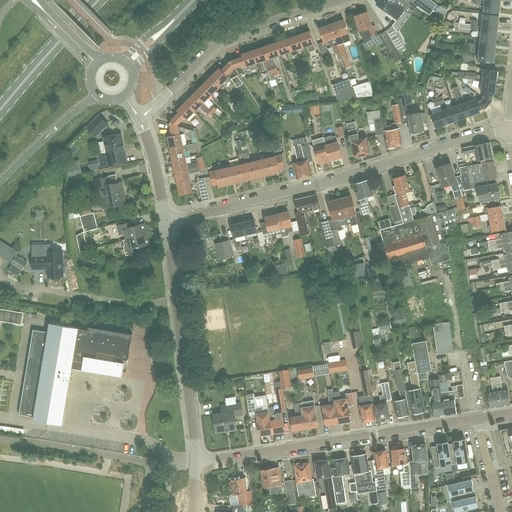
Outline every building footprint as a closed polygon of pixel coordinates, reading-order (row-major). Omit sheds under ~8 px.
[(396,21),(404,10),(390,0),(379,0),(376,4),(387,13),(386,14),(396,21)] [(390,0),(404,10),(411,0),(390,0)] [(433,9),(420,0),(413,0),(412,2),(429,14),(433,9)] [(420,0),(433,9),(437,4),(431,0),(420,0)] [(499,13),(500,1),(486,0),(484,0),(483,12),(499,13)] [(376,33),(374,26),(372,26),(367,11),(355,16),(360,31),(366,42),(372,38),(371,35),(376,33)] [(497,28),(499,15),(483,14),(481,26),(497,28)] [(344,43),(351,40),(343,19),(331,24),(343,58),(346,69),(352,67),(344,43)] [(343,58),(331,24),(319,28),(324,42),(329,40),(332,48),(334,47),(338,60),(343,58)] [(386,31),(396,49),(396,48),(395,47),(403,43),(392,25),(386,31)] [(496,39),(497,28),(481,26),(480,38),(496,39)] [(315,50),(313,44),(309,31),(297,35),(302,47),(306,46),(309,52),(315,50)] [(389,53),(396,49),(386,31),(379,35),(389,53)] [(290,51),(302,47),(297,35),(286,39),(290,51)] [(495,51),(496,39),(480,38),(479,49),(495,51)] [(279,55),(290,51),(286,39),(275,43),(279,55)] [(330,57),(325,42),(319,44),(323,59),(330,57)] [(273,57),(279,55),(275,43),(264,47),(273,73),(278,71),(273,57)] [(273,73),(264,47),(252,50),(257,63),(262,61),(265,69),(267,69),(271,81),(275,79),(273,73)] [(402,59),(396,49),(389,53),(395,63),(402,59)] [(493,63),(495,51),(479,49),(477,61),(493,63)] [(245,67),(257,63),(252,50),(241,54),(242,57),(232,60),(231,60),(235,67),(244,64),(245,67)] [(474,56),(463,55),(463,63),(473,64),(474,56)] [(226,75),(233,68),(229,62),(228,62),(228,63),(221,70),(219,68),(210,77),(219,86),(228,77),(226,75)] [(482,80),(496,82),(497,70),(484,69),(482,80)] [(465,73),(458,72),(457,77),(464,78),(464,79),(476,80),(476,74),(465,72),(465,73)] [(243,84),(237,75),(231,79),(237,88),(243,84)] [(211,94),(219,86),(210,77),(202,85),(211,94)] [(491,102),(490,102),(491,94),(494,94),(496,82),(482,80),(481,92),(484,93),(483,98),(490,103),(491,102)] [(374,96),(369,82),(353,86),(356,97),(374,96)] [(203,102),(211,94),(202,85),(194,93),(203,102)] [(354,97),(351,87),(338,91),(341,99),(354,97)] [(462,96),(459,87),(452,89),(455,99),(462,96)] [(209,109),(203,102),(194,93),(186,102),(195,111),(198,107),(205,114),(206,112),(210,116),(213,113),(209,109)] [(405,98),(401,99),(397,100),(398,105),(400,114),(408,113),(405,98)] [(487,107),(488,105),(482,100),(476,102),(475,99),(464,103),(468,116),(479,112),(478,109),(486,107),(487,107)] [(184,118),(186,120),(195,111),(186,102),(177,110),(179,113),(171,120),(170,120),(170,122),(178,124),(184,118)] [(244,121),(251,112),(237,102),(230,111),(244,121)] [(457,120),(468,116),(464,103),(453,107),(457,120)] [(320,114),(319,104),(309,105),(310,115),(320,114)] [(400,114),(398,105),(392,106),(395,121),(401,120),(400,114)] [(302,113),(302,107),(282,108),(282,115),(302,113)] [(446,123),(457,120),(453,107),(442,111),(446,123)] [(376,136),(384,135),(380,111),(368,113),(370,124),(374,124),(376,136)] [(435,127),(446,123),(442,111),(430,115),(435,127)] [(421,112),(407,115),(410,133),(412,135),(417,134),(418,132),(424,131),(423,123),(421,113),(421,112)] [(85,130),(93,138),(105,126),(97,118),(85,130)] [(354,122),(346,124),(354,157),(370,153),(366,138),(359,139),(354,122)] [(402,144),(399,129),(398,129),(397,123),(391,124),(392,130),(384,132),(387,148),(395,147),(395,146),(402,144)] [(182,146),(182,145),(180,134),(179,134),(177,126),(169,124),(169,125),(170,125),(172,136),(167,136),(170,148),(182,146)] [(339,137),(345,136),(343,126),(336,128),(339,137)] [(126,161),(120,134),(104,138),(107,154),(99,155),(101,167),(126,161)] [(330,160),(341,157),(335,136),(332,137),(331,136),(323,138),(330,160)] [(338,138),(341,148),(348,147),(346,136),(338,138)] [(330,160),(323,138),(323,137),(312,140),(319,164),(321,163),(321,165),(329,163),(328,161),(330,160)] [(172,160),(185,157),(183,150),(197,147),(196,142),(182,145),(182,146),(170,148),(172,160)] [(490,158),(493,157),(490,142),(463,148),(463,149),(464,154),(475,152),(476,161),(480,160),(481,163),(491,162),(490,158)] [(298,162),(293,163),(296,179),(312,175),(308,160),(304,161),(304,157),(312,155),(309,144),(308,144),(307,144),(299,146),(299,148),(295,149),(298,162)] [(279,172),(279,170),(285,169),(281,155),(260,160),(264,176),(279,172)] [(187,169),(203,165),(202,157),(196,158),(197,162),(186,164),(185,157),(172,160),(174,172),(187,169)] [(249,180),(264,176),(260,160),(245,164),(249,180)] [(483,181),(496,178),(492,161),(491,162),(481,163),(466,166),(469,183),(483,181)] [(234,183),(249,180),(245,164),(230,167),(234,183)] [(436,168),(442,187),(449,185),(451,192),(457,190),(448,164),(436,168)] [(188,174),(204,170),(203,165),(187,169),(174,172),(175,176),(173,177),(175,183),(177,182),(177,183),(189,181),(188,174)] [(218,187),(234,183),(230,167),(209,172),(212,186),(217,185),(218,187)] [(105,207),(119,204),(120,210),(126,209),(120,182),(116,183),(114,175),(95,179),(96,188),(100,187),(105,207)] [(392,187),(394,195),(393,195),(396,205),(401,220),(402,223),(412,220),(408,205),(404,192),(409,191),(404,175),(392,179),(395,186),(392,187)] [(204,178),(198,180),(202,197),(206,196),(207,200),(209,199),(204,178)] [(362,217),(372,214),(369,204),(367,197),(373,195),(376,194),(376,192),(374,186),(373,185),(370,186),(368,180),(356,184),(358,191),(355,192),(358,200),(359,200),(361,204),(358,205),(362,217)] [(186,196),(192,195),(189,181),(177,183),(179,195),(186,194),(186,196)] [(479,201),(500,197),(497,184),(484,186),(483,181),(469,183),(468,183),(469,189),(477,188),(479,201)] [(306,222),(304,212),(320,208),(317,195),(295,200),(298,212),(296,213),(301,235),(306,234),(304,227),(307,226),(306,222)] [(347,225),(358,222),(351,196),(340,199),(347,225)] [(336,246),(341,244),(338,231),(341,230),(340,227),(347,225),(340,199),(328,202),(333,220),(334,220),(336,226),(337,226),(338,229),(332,231),(336,246)] [(425,209),(420,211),(422,217),(432,214),(436,209),(434,201),(431,204),(430,204),(427,205),(425,209)] [(448,209),(447,207),(443,204),(436,206),(438,212),(448,209)] [(401,220),(396,205),(389,207),(394,222),(401,220)] [(489,220),(503,217),(501,206),(484,209),(486,215),(470,218),(471,223),(474,222),(481,221),(482,221),(489,220)] [(412,221),(412,220),(402,223),(402,224),(379,230),(387,259),(394,257),(404,288),(413,285),(406,264),(430,257),(432,265),(451,259),(447,245),(460,241),(453,208),(432,214),(422,217),(417,219),(412,221)] [(288,232),(293,231),(288,212),(277,214),(282,237),(289,235),(288,232)] [(93,213),(80,217),(82,225),(95,221),(93,213)] [(278,238),(282,237),(277,214),(265,217),(267,225),(261,227),(266,245),(271,243),(271,240),(273,236),(275,235),(276,237),(278,238)] [(489,232),(505,229),(503,217),(489,220),(490,226),(488,226),(489,232)] [(245,235),(257,232),(254,220),(242,223),(245,235)] [(336,246),(332,231),(329,220),(320,223),(326,249),(336,246)] [(97,229),(95,221),(82,225),(84,232),(97,229)] [(209,237),(205,221),(193,224),(197,239),(194,240),(197,254),(208,251),(205,238),(209,237)] [(121,235),(125,234),(126,239),(148,233),(146,223),(132,227),(131,222),(118,225),(121,235)] [(372,251),(362,222),(356,223),(361,242),(365,241),(368,253),(372,251)] [(234,237),(245,235),(242,223),(231,225),(234,237)] [(480,247),(489,246),(511,241),(511,230),(500,233),(501,239),(483,242),(480,243),(480,247)] [(147,234),(148,234),(148,233),(126,239),(127,239),(121,241),(122,246),(123,246),(126,256),(138,252),(137,247),(149,244),(147,234)] [(306,255),(302,238),(294,240),(298,257),(306,255)] [(232,251),(230,240),(216,243),(219,259),(226,258),(227,262),(228,261),(233,260),(235,260),(234,256),(233,256),(232,251)] [(504,253),(511,251),(511,241),(489,246),(490,251),(503,248),(504,253)] [(87,249),(86,242),(78,244),(78,245),(79,251),(87,249)] [(17,256),(19,252),(11,248),(5,258),(12,263),(17,256)] [(62,266),(62,251),(47,251),(47,254),(31,254),(32,269),(47,269),(47,277),(63,277),(63,274),(64,272),(65,271),(65,269),(64,267),(62,266)] [(492,266),(511,261),(511,251),(504,253),(505,258),(492,261),(491,260),(488,260),(484,261),(485,266),(492,265),(492,266)] [(22,269),(27,263),(17,256),(12,263),(8,270),(18,276),(22,269)] [(508,273),(511,272),(511,261),(492,266),(493,270),(507,268),(508,273)] [(393,270),(391,262),(383,264),(384,272),(393,270)] [(288,273),(286,263),(276,265),(278,275),(288,273)] [(479,279),(477,268),(469,270),(470,280),(479,279)] [(428,273),(417,276),(418,282),(430,279),(428,273)] [(497,288),(511,285),(511,275),(508,276),(509,281),(496,284),(497,288)] [(511,296),(511,295),(511,285),(497,288),(497,289),(498,293),(500,293),(511,291),(511,296)] [(344,294),(343,287),(326,291),(328,305),(338,303),(337,296),(344,294)] [(500,308),(511,305),(511,295),(511,296),(511,295),(511,301),(499,303),(500,308)] [(511,305),(500,308),(496,309),(497,314),(511,310),(511,305)] [(21,325),(23,313),(0,308),(0,321),(2,322),(21,325)] [(391,328),(390,322),(378,324),(381,343),(386,342),(384,330),(391,328)] [(453,352),(449,322),(433,325),(437,355),(453,352)] [(128,360),(132,334),(89,326),(88,329),(49,323),(47,332),(33,330),(19,415),(46,419),(45,423),(48,423),(50,423),(51,420),(59,421),(62,403),(66,404),(72,369),(121,377),(124,359),(128,360)] [(362,347),(359,331),(350,333),(352,348),(362,347)] [(415,364),(416,373),(418,380),(427,378),(426,372),(431,370),(425,341),(412,344),(416,364),(415,364)] [(331,352),(329,342),(323,343),(325,353),(331,352)] [(347,370),(347,366),(346,360),(336,361),(328,363),(330,372),(330,373),(347,370)] [(511,360),(503,362),(505,368),(507,378),(510,378),(511,374),(511,360)] [(328,363),(312,366),(313,367),(314,376),(330,373),(330,372),(328,363)] [(418,380),(416,373),(415,364),(408,366),(412,390),(407,391),(412,414),(424,411),(422,402),(423,402),(421,396),(418,380)] [(314,376),(313,367),(298,369),(299,379),(314,377),(314,376)] [(292,386),(289,369),(280,371),(282,388),(292,386)] [(408,405),(402,375),(401,370),(395,371),(401,400),(394,401),(397,417),(408,414),(407,405),(408,405)] [(452,380),(451,374),(439,376),(440,382),(446,381),(452,380)] [(374,399),(370,376),(362,377),(366,400),(374,399)] [(510,405),(507,389),(502,390),(500,376),(495,377),(500,406),(509,405),(510,405)] [(500,406),(495,377),(490,378),(493,392),(487,393),(490,408),(500,406)] [(242,384),(242,381),(239,379),(236,380),(234,382),(235,385),(237,387),(241,387),(242,384)] [(442,400),(440,393),(438,380),(430,381),(433,401),(435,417),(443,416),(440,400),(442,400)] [(374,405),(377,420),(389,418),(386,401),(391,400),(388,382),(380,383),(382,395),(379,396),(381,404),(374,405)] [(443,416),(456,413),(454,398),(464,396),(462,384),(456,385),(457,390),(440,393),(442,400),(440,400),(443,416)] [(286,409),(282,388),(276,389),(280,411),(286,409)] [(338,423),(333,392),(332,388),(327,389),(328,396),(329,396),(330,404),(322,406),(325,425),(338,423)] [(348,408),(344,408),(342,409),(339,394),(339,392),(333,392),(338,423),(350,421),(348,408)] [(317,426),(315,413),(314,405),(307,406),(306,401),(301,402),(305,428),(317,426)] [(305,428),(301,402),(294,403),(296,416),(290,417),(292,430),(305,428)] [(212,415),(215,432),(236,428),(234,417),(234,416),(242,414),(240,403),(226,405),(227,412),(212,415)] [(375,420),(372,404),(369,405),(359,407),(362,422),(375,420)] [(265,434),(272,433),(270,420),(268,407),(267,405),(255,407),(258,422),(257,422),(259,435),(265,434)] [(284,431),(281,412),(275,413),(274,406),(268,407),(270,420),(272,433),(284,431)] [(511,427),(499,430),(506,458),(511,456),(511,427)] [(469,462),(465,438),(453,440),(453,443),(448,444),(452,465),(457,464),(469,462)] [(452,465),(448,444),(448,441),(436,443),(437,446),(431,447),(434,468),(435,467),(440,467),(452,465)] [(415,472),(421,471),(420,461),(427,460),(426,445),(412,446),(414,462),(409,462),(410,482),(416,482),(415,472)] [(404,448),(399,449),(399,448),(398,446),(393,447),(392,448),(393,450),(392,450),(394,465),(403,463),(404,471),(400,471),(402,486),(405,489),(411,488),(410,482),(409,462),(409,463),(408,456),(405,456),(404,448)] [(374,453),(375,460),(372,461),(377,491),(386,489),(384,475),(383,475),(382,468),(388,467),(386,451),(374,453)] [(369,471),(366,454),(357,455),(355,454),(353,455),(352,456),(351,457),(355,482),(356,485),(373,482),(371,470),(369,471)] [(347,458),(344,458),(334,460),(335,468),(333,469),(334,476),(332,476),(333,485),(339,484),(338,475),(349,473),(347,458)] [(315,462),(318,478),(324,477),(329,509),(337,507),(333,485),(332,476),(331,476),(329,469),(328,469),(327,460),(319,461),(318,460),(316,460),(315,462)] [(316,495),(314,479),(311,479),(309,463),(301,464),(300,463),(297,463),(296,465),(294,465),(297,482),(300,498),(316,495)] [(277,475),(276,468),(261,471),(264,487),(270,486),(271,494),(283,492),(282,484),(281,484),(279,474),(277,475)] [(253,503),(251,490),(247,491),(244,477),(231,479),(231,482),(229,482),(230,489),(232,488),(233,495),(238,494),(240,505),(245,504),(253,503)] [(471,491),(474,490),(471,479),(448,484),(452,501),(472,496),(471,491)] [(290,511),(298,511),(293,480),(285,481),(290,511)] [(358,500),(355,483),(348,484),(351,501),(358,500)] [(379,503),(376,490),(369,491),(372,504),(379,503)] [(388,503),(386,491),(378,492),(380,504),(388,503)] [(478,507),(475,495),(472,496),(452,501),(454,511),(476,511),(475,507),(478,507)]
